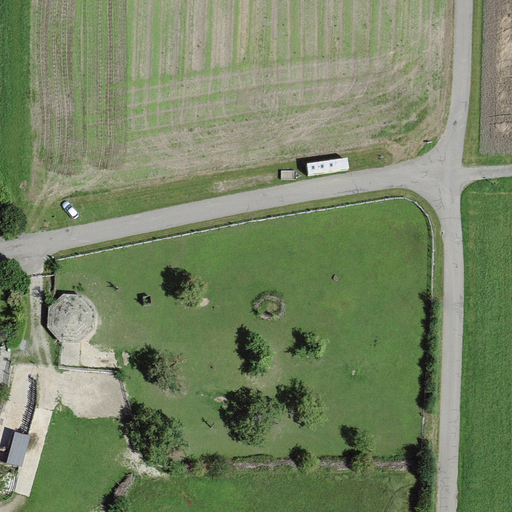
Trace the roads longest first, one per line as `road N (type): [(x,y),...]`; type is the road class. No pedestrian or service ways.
road 1 (unclassified): [(0,250),(394,175),(450,174)]
road 2 (unclassified): [(452,511),(450,174)]
road 3 (unclassified): [(450,174),(465,0)]
